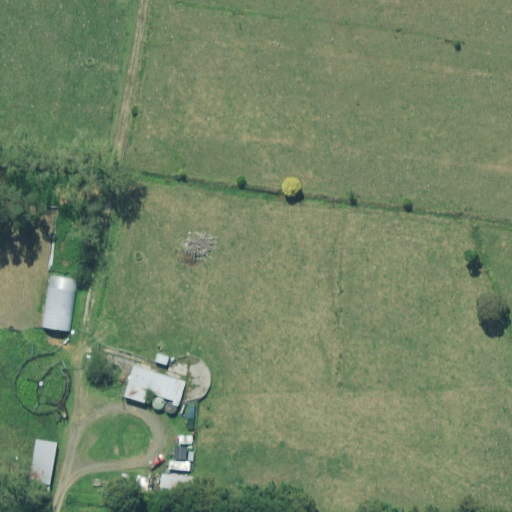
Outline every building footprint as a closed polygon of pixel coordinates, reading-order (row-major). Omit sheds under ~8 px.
[(77,277),(52,273),(44,328),(69,332),(74,300),(77,277)] [(170,357),(159,354),(156,365),(167,368),(170,357)] [(174,402),(174,404),(180,406),(188,383),(137,366),(126,397),(151,405),(154,398),(150,396),(150,394),(158,397),(157,397),(156,398),(155,399),(155,400),(154,401),(154,403),(154,404),(154,405),(155,406),(155,407),(156,408),(157,409),(158,410),(159,410),(160,410),(162,410),(163,410),(164,409),(165,409),(166,408),(167,407),(167,406),(168,405),(168,404),(168,402),(168,401),(167,400),(174,402)] [(180,436),(179,444),(195,445),(195,437),(180,436)] [(59,443),(38,441),(35,469),(56,472),(59,443)] [(191,453),(170,451),(169,462),(190,463),(191,453)] [(194,478),(164,476),(163,496),(193,498),(194,478)] [(151,480),(138,479),(136,498),(148,499),(151,480)]
